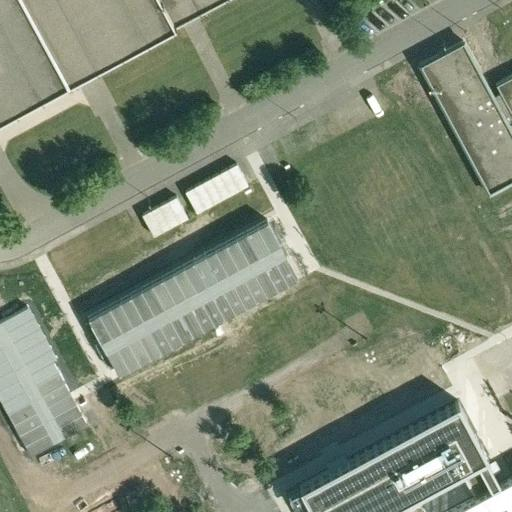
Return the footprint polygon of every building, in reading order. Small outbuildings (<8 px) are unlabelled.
[(0,0),(0,115),(213,0),(0,0)] [(493,95),(464,40),(420,63),(489,191),(511,178),(511,129),(508,121),(511,119),(511,112),(501,91),(493,95)] [(511,73),(496,82),(501,91),(511,112),(511,73)] [(377,87),(256,152),(268,173),(389,108),(377,87)] [(237,163),(186,190),(197,212),(249,184),(237,163)] [(177,195),(143,214),(154,235),(188,216),(177,195)] [(421,474),(469,450),(460,431),(411,455),(421,474)] [(511,511),(511,476),(445,511),(511,511)]
